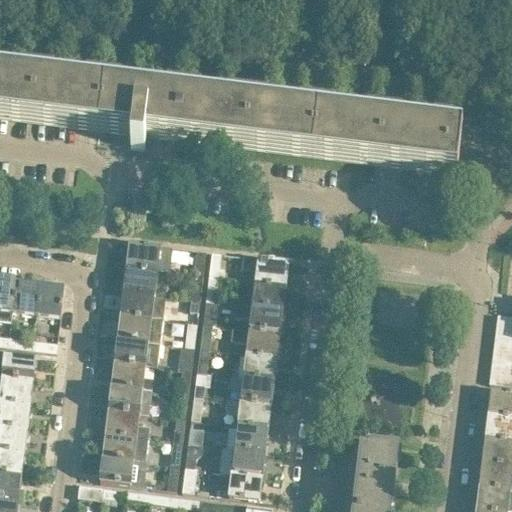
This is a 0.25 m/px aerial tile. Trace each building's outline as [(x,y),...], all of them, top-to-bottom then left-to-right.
[(0,78),(0,123),(132,139),(130,151),(144,153),(145,141),(457,179),(462,135),(0,78)] [(169,277),(172,252),(130,247),(126,272),(169,277)] [(203,281),(206,257),(197,255),(194,275),(194,280),(203,281)] [(210,257),(207,282),(218,283),(219,273),(221,258),(210,257)] [(285,291),(288,267),(243,261),(242,274),(257,276),(256,288),(285,291)] [(126,272),(123,296),(166,301),(167,290),(156,289),(157,276),(168,278),(169,277),(126,272)] [(203,281),(194,280),(194,281),(190,281),(188,293),(182,292),(180,303),(191,304),(200,305),(203,281)] [(207,282),(204,306),(215,307),(218,283),(207,282)] [(0,324),(12,326),(14,317),(18,286),(0,284),(0,324)] [(41,289),(18,286),(14,317),(37,320),(41,289)] [(256,288),(253,312),(282,316),(285,291),(256,288)] [(37,320),(61,322),(64,292),(41,289),(37,320)] [(166,301),(123,296),(120,320),(163,325),(166,301)] [(200,305),(191,304),(189,316),(198,317),(200,305)] [(201,330),(212,331),(213,321),(217,321),(218,308),(215,307),(204,306),(201,330)] [(251,324),(250,336),(279,339),(282,316),(253,312),(235,310),(233,322),(251,324)] [(496,331),(511,333),(511,321),(498,319),(496,331)] [(120,320),(118,344),(149,348),(160,349),(163,325),(120,320)] [(188,328),(185,352),(194,354),(197,329),(188,328)] [(201,330),(198,354),(209,355),(212,331),(201,330)] [(511,333),(496,331),(495,342),(511,344),(511,333)] [(248,348),(247,360),(276,364),(279,339),(250,336),(232,333),(230,346),(248,348)] [(0,341),(0,350),(9,352),(10,343),(0,341)] [(511,344),(495,342),(493,354),(511,356),(511,344)] [(9,352),(33,355),(34,345),(10,343),(9,352)] [(118,344),(115,367),(146,371),(157,372),(158,361),(147,360),(149,348),(118,344)] [(58,348),(34,345),(33,355),(57,358),(58,348)] [(176,375),(182,375),(191,377),(194,354),(185,352),(179,352),(176,375)] [(206,379),(209,355),(198,354),(196,377),(206,379)] [(511,356),(493,354),(492,366),(511,367),(511,356)] [(0,381),(3,382),(33,386),(36,361),(0,356),(0,381)] [(247,360),(244,383),(273,387),(276,364),(247,360)] [(511,367),(492,366),(491,377),(511,379),(511,367)] [(115,367),(112,391),(151,396),(152,384),(144,383),(146,371),(115,367)] [(182,375),(179,399),(188,401),(191,377),(182,375)] [(193,401),(203,403),(205,392),(210,393),(211,379),(206,379),(196,377),(193,401)] [(511,391),(511,379),(491,377),(489,388),(511,391)] [(0,406),(0,407),(29,410),(33,386),(3,382),(0,381),(0,406)] [(226,405),(241,407),(270,411),(273,387),(244,383),(230,382),(229,394),(228,393),(226,405)] [(112,391),(109,415),(140,419),(148,420),(151,396),(112,391)] [(511,397),(491,394),(488,420),(511,422),(511,397)] [(171,410),(169,423),(176,423),(185,424),(188,401),(179,399),(177,411),(171,410)] [(193,401),(190,425),(200,427),(203,403),(193,401)] [(240,419),(238,431),(267,435),(270,411),(241,407),(226,405),(225,417),(240,419)] [(0,430),(27,434),(29,410),(0,407),(0,408),(0,430)] [(109,415),(106,439),(148,445),(149,433),(138,432),(140,419),(109,415)] [(511,446),(511,422),(488,420),(485,443),(511,446)] [(176,423),(174,436),(183,437),(185,424),(176,423)] [(0,430),(0,454),(24,458),(27,434),(0,430)] [(238,431),(235,456),(264,459),(267,435),(238,431)] [(187,450),(198,451),(199,438),(189,437),(187,450)] [(106,439),(103,463),(145,468),(148,445),(106,439)] [(511,446),(485,443),(482,467),(511,470),(511,446)] [(391,511),(394,492),(395,482),(399,452),(360,447),(352,511),(391,511)] [(173,448),(170,471),(179,472),(182,449),(173,448)] [(184,473),(194,474),(195,465),(201,460),(202,452),(198,451),(187,450),(184,473)] [(0,454),(0,479),(21,482),(24,458),(0,454)] [(219,477),(232,479),(261,483),(264,459),(235,456),(222,454),(219,477)] [(145,468),(103,463),(100,486),(142,492),(145,468)] [(511,470),(482,467),(479,490),(511,494),(511,470)] [(176,496),(179,472),(170,471),(167,495),(176,496)] [(194,474),(184,473),(181,497),(194,498),(197,475),(194,474)] [(0,502),(18,505),(21,482),(0,479),(0,502)] [(229,503),(259,506),(261,483),(232,479),(229,503)] [(103,493),(79,490),(78,503),(101,505),(103,493)] [(511,511),(511,494),(479,490),(476,511),(511,511)] [(103,493),(101,505),(102,506),(102,504),(116,505),(118,495),(103,493)] [(129,496),(127,507),(141,508),(142,498),(129,496)] [(151,510),(171,511),(175,511),(176,502),(152,499),(151,510)] [(0,502),(0,511),(16,511),(18,505),(0,502)] [(176,502),(175,511),(189,511),(190,504),(176,502)]
